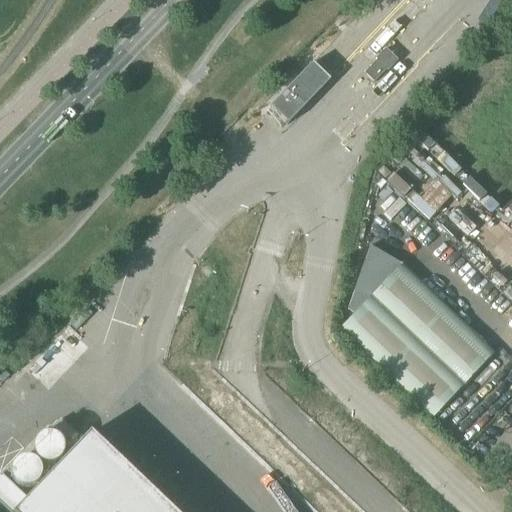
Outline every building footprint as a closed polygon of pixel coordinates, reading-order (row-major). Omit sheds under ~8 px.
[(363,75),(373,85),(386,72),(387,73),(396,62),(384,51),(375,61),(376,62),(363,75)] [(312,70),(269,114),(287,131),(330,87),(312,70)] [(351,319),(339,331),(432,419),(493,355),(400,267),(369,247),(346,314),(351,319)] [(55,311),(63,318),(74,306),(66,299),(55,311)] [(0,368),(0,382),(2,384),(9,377),(0,368)] [(69,447),(77,438),(60,421),(51,430),(69,447)] [(0,475),(0,506),(6,511),(169,511),(158,502),(145,489),(130,475),(116,462),(102,448),(89,436),(27,501),(0,475)] [(39,463),(40,463),(42,464),(43,465),(44,465),(46,465),(47,466),(49,466),(50,465),(52,465),(53,465),(55,464),(56,463),(57,462),(58,461),(59,460),(60,459),(61,458),(61,456),(62,455),(62,453),(62,452),(63,450),(62,449),(62,447),(62,446),(61,445),(60,443),(60,442),(59,441),(58,440),(57,439),(55,438),(54,438),(53,437),(51,437),(50,436),(49,436),(47,436),(46,436),(44,437),(43,437),(41,438),(40,438),(39,439),(38,440),(37,441),(36,442),(35,444),(34,445),(34,446),(33,448),(33,449),(33,451),(33,452),(33,454),(34,455),(34,457),(35,458),(36,459),(37,461),(38,462),(39,463)] [(39,477),(39,476),(39,474),(39,473),(39,471),(39,470),(38,468),(38,467),(37,466),(36,465),(35,464),(34,463),(33,462),(31,461),(30,460),(29,460),(27,460),(26,459),(24,459),(23,459),(21,460),(20,460),(19,461),(17,461),(16,462),(15,463),(14,464),(13,465),(12,466),(11,468),(11,469),(10,470),(10,472),(10,473),(10,475),(10,476),(10,478),(11,479),(11,480),(12,482),(13,483),(14,484),(15,485),(16,486),(17,487),(19,487),(20,488),(22,488),(23,489),(25,489),(26,489),(28,488),(29,488),(31,487),(32,487),(33,486),(34,485),(35,484),(36,483),(37,481),(38,480),(39,479),(39,477)]
